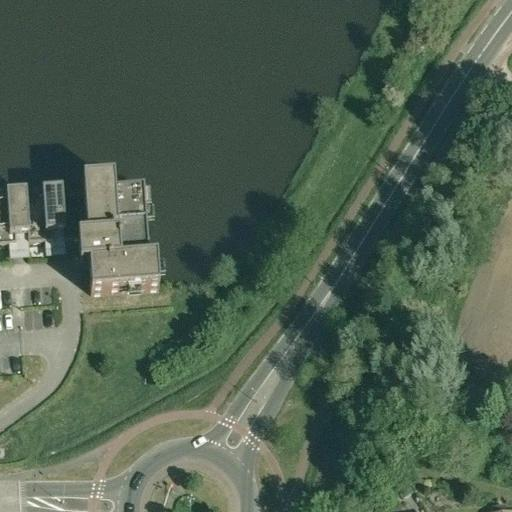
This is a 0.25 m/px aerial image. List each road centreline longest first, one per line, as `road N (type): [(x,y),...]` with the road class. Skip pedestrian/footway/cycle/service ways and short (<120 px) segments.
road 1 (secondary): [(223,461),(285,340),(409,148),(511,14)]
road 2 (residential): [(0,421),(41,388),(55,364),(70,318),(72,252)]
road 3 (residential): [(129,507),(0,501)]
road 4 (secondary): [(223,461),(183,450),(162,456),(145,469),(129,507)]
